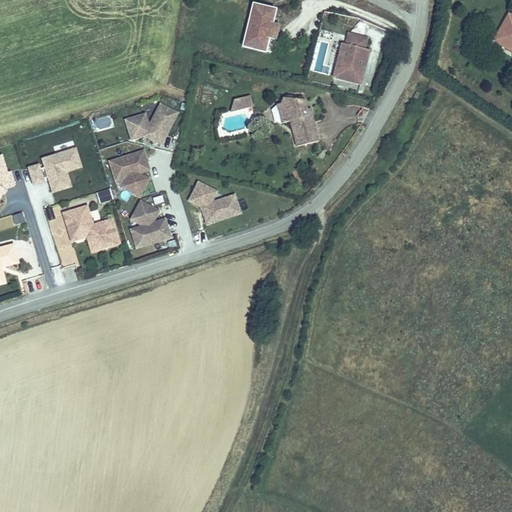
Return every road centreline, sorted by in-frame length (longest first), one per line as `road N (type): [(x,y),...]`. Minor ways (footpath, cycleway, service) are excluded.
road 1 (residential): [(0,319),(285,225),(318,207),(383,121),(420,38),(424,0)]
road 2 (track): [(318,207),(266,405),(222,511)]
